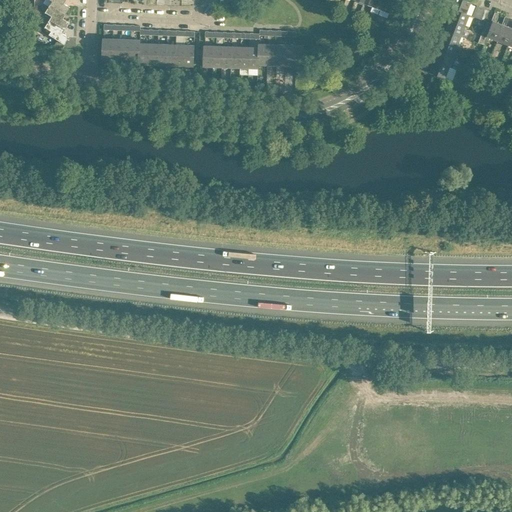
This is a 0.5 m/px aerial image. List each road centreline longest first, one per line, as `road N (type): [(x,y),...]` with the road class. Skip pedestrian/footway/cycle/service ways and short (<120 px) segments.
road 1 (unclassified): [(511,364),(286,351),(0,310)]
road 2 (motorway): [(511,276),(334,270),(0,232)]
road 3 (motorway): [(0,266),(228,294),(511,308)]
road 4 (residential): [(425,0),(402,52),(376,83),(310,117),(262,121),(90,81)]
road 5 (residential): [(93,15),(202,19),(213,0)]
